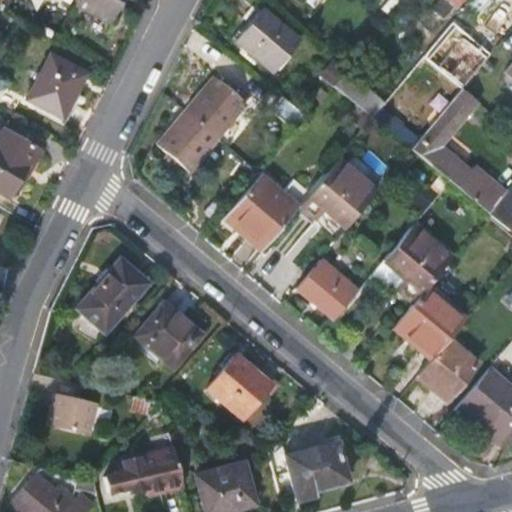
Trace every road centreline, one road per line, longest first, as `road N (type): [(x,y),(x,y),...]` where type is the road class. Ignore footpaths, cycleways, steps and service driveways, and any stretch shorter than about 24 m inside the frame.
road 1 (residential): [(474,498),(89,175)]
road 2 (residential): [(0,412),(31,293),(89,175)]
road 3 (residential): [(89,175),(179,0)]
